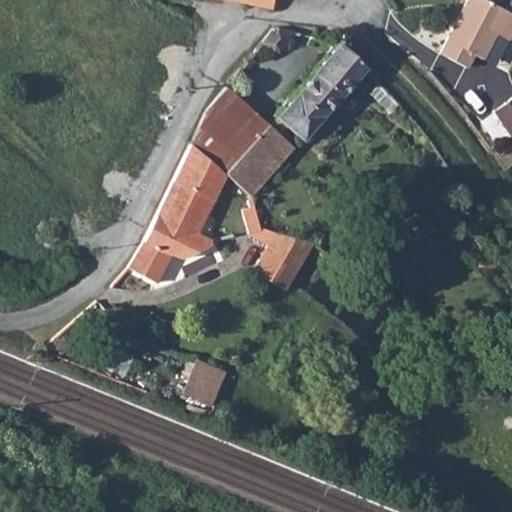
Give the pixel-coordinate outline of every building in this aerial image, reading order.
[(498,30),(511,38),(511,35),(511,13),(489,0),(471,0),(441,52),(466,66),(474,53),(482,57),(498,30)] [(259,37),(258,40),(270,49),(277,48),(292,29),(274,25),(268,28),(259,37)] [(362,65),(334,40),(309,68),(310,70),(294,90),(293,89),(271,113),(299,138),(321,113),(319,112),(337,92),(338,93),(362,65)] [(198,114),(187,139),(223,171),(247,191),(289,143),(221,84),(200,108),(198,114)] [(511,108),(506,102),(493,112),(511,136),(511,108)] [(141,240),(126,266),(154,280),(169,251),(181,255),(216,238),(216,237),(214,234),(209,236),(195,228),(223,171),(187,139),(170,177),(141,240)] [(251,202),(238,207),(247,230),(257,224),(259,223),(251,202)] [(257,224),(247,230),(265,243),(250,268),(283,288),(312,240),(259,223),(257,224)] [(184,394),(215,406),(229,370),(198,358),(184,394)]
